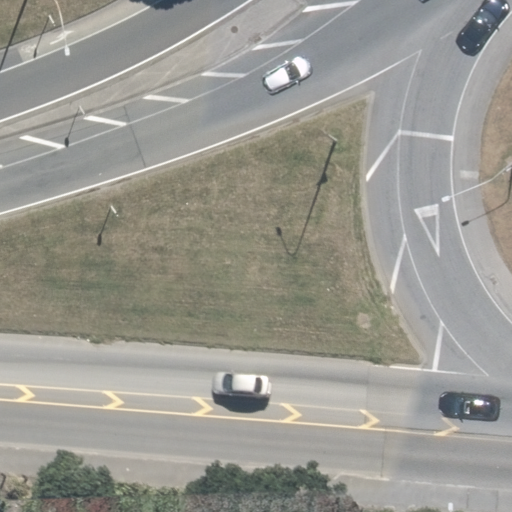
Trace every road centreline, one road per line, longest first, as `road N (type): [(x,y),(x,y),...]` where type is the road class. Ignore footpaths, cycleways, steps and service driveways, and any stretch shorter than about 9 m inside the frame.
road 1 (trunk): [(511,471),(0,423)]
road 2 (trunk): [(511,400),(0,367)]
road 3 (trunk): [(0,195),(268,101),(426,0)]
road 4 (primary): [(511,364),(452,298),(415,195),(413,140),(423,86),(466,0)]
road 5 (trunk): [(0,101),(66,79),(214,0)]
